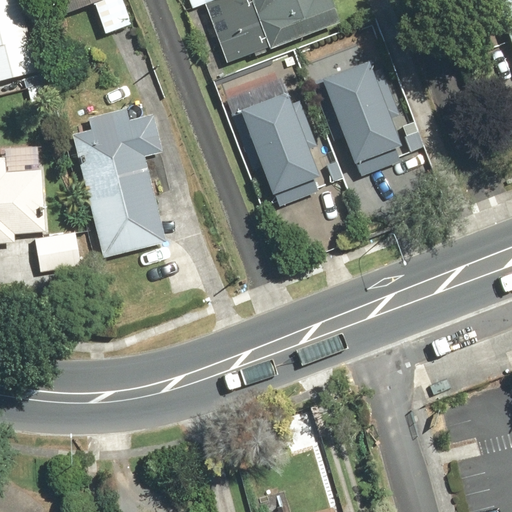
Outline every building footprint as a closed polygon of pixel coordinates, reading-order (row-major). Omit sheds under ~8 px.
[(0,0),(0,81),(44,70),(25,0),(0,0)] [(136,25),(125,0),(60,0),(69,20),(100,8),(110,35),(136,25)] [(191,0),(195,11),(210,6),(231,64),(347,23),(338,0),(191,0)] [(511,0),(498,0),(511,33),(511,0)] [(327,85),(365,174),(413,154),(376,65),(327,85)] [(301,94),(249,112),(282,207),(334,189),(301,94)] [(94,130),(75,135),(108,260),(170,244),(149,161),(171,155),(160,115),(135,122),(132,110),(92,121),(94,130)] [(3,159),(0,159),(0,246),(19,245),(19,236),(50,234),(47,170),(45,170),(44,149),(3,150),(3,159)] [(74,234),(39,238),(44,273),(79,268),(74,234)]
